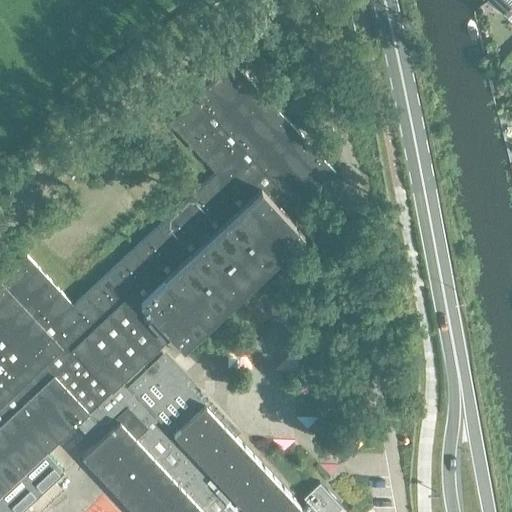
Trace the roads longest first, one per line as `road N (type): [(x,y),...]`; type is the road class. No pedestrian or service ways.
road 1 (secondary): [(449,323),(381,0)]
road 2 (secondary): [(488,511),(449,323)]
road 3 (secondary): [(449,323),(449,511)]
